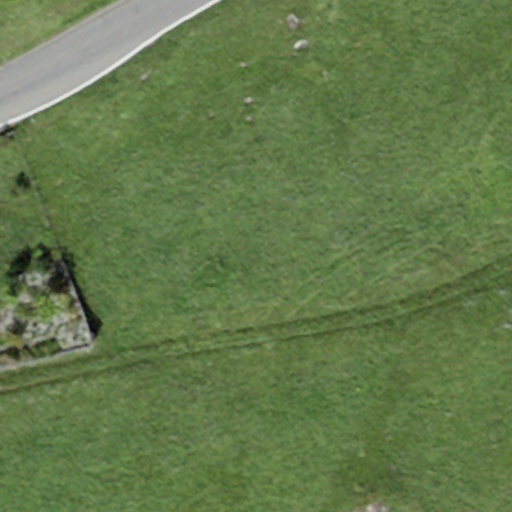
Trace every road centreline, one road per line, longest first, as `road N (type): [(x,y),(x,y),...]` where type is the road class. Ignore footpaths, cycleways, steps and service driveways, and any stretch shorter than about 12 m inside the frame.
road 1 (track): [(0,383),(155,350),(346,323),(448,296),(511,265)]
road 2 (residential): [(0,85),(159,0)]
